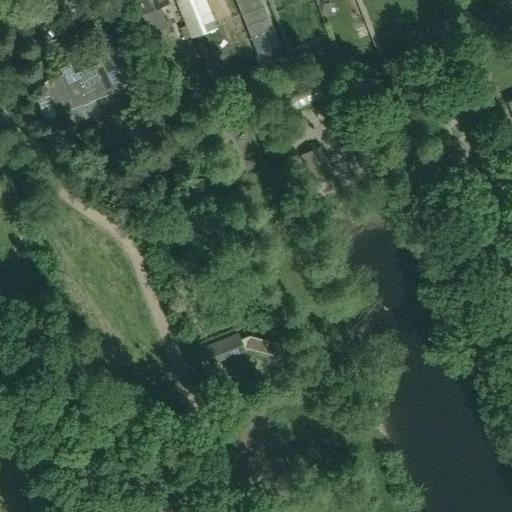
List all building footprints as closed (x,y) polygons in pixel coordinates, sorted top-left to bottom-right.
[(134,0),(140,14),(170,3),(169,0),(134,0)] [(182,18),(176,21),(184,40),(194,36),(193,35),(194,35),(205,31),(215,27),(204,0),(186,0),(180,2),(180,3),(177,4),(182,18)] [(249,0),(248,0),(253,19),(274,13),(270,0),(249,0)] [(102,64),(73,75),(70,66),(62,69),(64,75),(43,83),(46,90),(47,90),(48,92),(49,91),(59,115),(63,114),(64,115),(66,114),(65,113),(67,112),(66,111),(119,91),(123,102),(133,98),(114,50),(99,56),(102,64)] [(351,137),(357,152),(364,167),(380,161),(358,109),(355,110),(346,90),(332,96),(341,116),(342,116),(351,137)] [(321,146),(301,155),(314,186),(334,177),(321,146)] [(244,352),(237,334),(204,348),(211,366),(244,352)]
